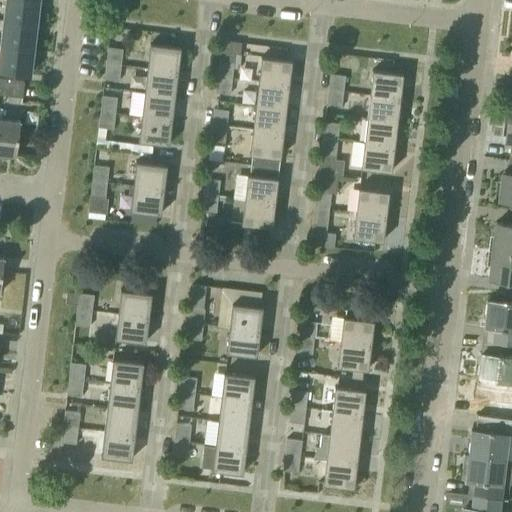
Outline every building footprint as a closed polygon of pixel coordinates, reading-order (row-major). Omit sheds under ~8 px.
[(35,24),(37,0),(5,0),(3,20),(35,24)] [(32,48),(35,24),(3,20),(0,45),(32,48)] [(241,42),(221,40),(216,76),(232,78),(234,62),(238,62),(241,42)] [(146,68),(177,71),(180,47),(149,43),(146,68)] [(0,70),(29,74),(32,48),(0,45),(0,46),(0,70)] [(120,64),(122,49),(107,47),(105,63),(120,64)] [(258,81),(288,84),(291,60),(261,56),(258,81)] [(120,64),(105,63),(103,79),(119,80),(120,64)] [(146,68),(143,91),(174,95),(177,71),(146,68)] [(372,69),(369,94),(399,98),(402,73),(372,69)] [(342,91),(344,75),(329,73),(328,89),(342,91)] [(232,78),(216,76),(215,92),(230,93),(232,78)] [(0,94),(22,98),(24,81),(0,78),(0,94)] [(258,81),(255,105),(285,108),(288,84),(258,81)] [(326,105),(341,107),(342,91),(328,89),(326,105)] [(141,115),(171,119),(174,95),(143,91),(141,115)] [(366,118),(396,122),(399,98),(369,94),(366,118)] [(100,110),(115,112),(116,97),(101,95),(100,110)] [(252,129),(282,132),(285,108),(255,105),(252,129)] [(213,108),(211,124),(226,126),(228,110),(213,108)] [(100,110),(98,127),(113,129),(115,112),(100,110)] [(141,115),(138,140),(168,144),(171,119),(141,115)] [(0,153),(15,155),(19,121),(0,118),(0,153)] [(396,122),(366,118),(363,142),(394,146),(396,122)] [(322,137),(337,139),(339,123),(324,121),(322,137)] [(224,142),(226,126),(211,124),(209,140),(224,142)] [(252,129),(249,153),(280,157),(282,132),(252,129)] [(318,172),(338,174),(342,174),(343,160),(335,159),(337,139),(322,137),(318,172)] [(363,142),(352,141),(349,164),(360,166),(360,167),(391,170),(394,146),(363,142)] [(208,143),(207,158),(222,159),(223,144),(208,143)] [(511,158),(508,158),(506,173),(501,173),(498,198),(511,199),(511,158)] [(163,189),(166,164),(135,161),(132,185),(163,189)] [(91,180),(106,182),(108,166),(93,164),(91,180)] [(329,209),(331,193),(335,193),(338,174),(318,172),(313,207),(329,209)] [(246,174),(243,198),(274,202),(277,177),(246,174)] [(204,178),(202,193),(217,195),(219,179),(204,178)] [(104,197),(105,193),(106,182),(91,180),(89,196),(104,197)] [(132,185),(132,190),(129,210),(160,213),(163,189),(132,185)] [(355,212),(385,215),(388,191),(358,187),(355,212)] [(215,211),(217,195),(202,193),(201,209),(215,211)] [(89,196),(88,211),(106,213),(107,198),(104,197),(89,196)] [(243,198),(243,199),(240,223),(271,226),(274,202),(243,198)] [(313,207),(309,243),(333,246),(335,233),(326,232),(329,209),(313,207)] [(355,212),(354,216),(352,236),(382,240),(385,215),(355,212)] [(492,249),(511,251),(511,223),(495,221),(492,249)] [(511,251),(492,249),(489,277),(511,279),(511,251)] [(187,322),(202,323),(204,307),(200,307),(202,285),(192,284),(187,322)] [(120,288),(117,313),(148,317),(150,292),(120,288)] [(78,292),(67,291),(65,302),(77,304),(78,292)] [(76,308),(91,310),(93,294),(78,292),(77,304),(76,308)] [(487,325),(485,339),(511,342),(511,302),(486,299),(483,325),(487,325)] [(228,327),(259,330),(262,306),(231,302),(228,327)] [(76,308),(74,324),(73,324),(71,342),(88,344),(91,326),(88,326),(90,314),(91,310),(76,308)] [(145,341),(148,317),(117,313),(114,337),(145,341)] [(328,339),(339,340),(370,344),(373,319),(331,314),(328,339)] [(313,337),(315,321),(300,319),(298,335),(313,337)] [(187,322),(185,337),(200,339),(202,327),(202,323),(187,322)] [(228,327),(225,351),(256,355),(259,330),(228,327)] [(313,337),(298,335),(296,351),(311,353),(313,337)] [(477,377),(511,381),(511,342),(485,339),(484,352),(480,352),(477,377)] [(367,368),(370,344),(339,340),(336,365),(367,368)] [(109,382),(139,386),(142,361),(112,358),(109,382)] [(83,379),(85,363),(70,361),(68,378),(83,379)] [(223,372),(220,396),(250,400),(253,375),(223,372)] [(179,391),(194,393),(195,377),(181,375),(179,391)] [(511,381),(477,377),(474,402),(478,402),(476,416),(511,420),(511,381)] [(68,378),(66,394),(81,396),(83,379),(68,378)] [(109,382),(106,406),(136,410),(139,386),(109,382)] [(331,410),(362,414),(364,389),(334,385),(331,410)] [(305,407),(307,391),(292,389),(290,405),(305,407)] [(192,409),(194,393),(179,391),(177,407),(192,409)] [(220,396),(210,395),(207,419),(217,420),(248,424),(250,400),(220,396)] [(290,405),(288,421),(303,423),(305,407),(290,405)] [(136,410),(106,406),(103,430),(134,434),(136,410)] [(328,434),(359,438),(362,414),(331,410),(323,409),(320,432),(328,433),(328,434)] [(77,427),(78,423),(79,412),(64,410),(62,425),(77,427)] [(468,454),(504,458),(507,435),(511,435),(511,420),(476,416),(475,429),(470,429),(468,454)] [(214,444),(245,448),(248,424),(217,420),(214,444)] [(175,422),(173,438),(188,440),(189,436),(190,424),(175,422)] [(62,425),(60,441),(75,443),(77,427),(62,425)] [(103,430),(103,435),(100,455),(131,459),(134,434),(103,430)] [(328,433),(320,432),(319,446),(315,445),(314,457),(325,458),(356,461),(359,438),(328,434),(328,433)] [(299,455),(300,451),(301,439),(286,437),(284,453),(299,455)] [(186,456),(188,440),(173,438),(171,454),(186,456)] [(214,444),(214,449),(211,469),(242,472),(245,448),(214,444)] [(284,453),(282,469),(297,471),(299,455),(284,453)] [(464,455),(462,467),(466,468),(465,479),(469,479),(467,493),(506,498),(508,483),(501,482),(504,458),(468,454),(467,455),(464,455)] [(325,458),(322,482),(353,486),(356,461),(325,458)] [(497,511),(498,511),(502,511),(504,511),(506,498),(467,493),(465,507),(461,506),(460,511),(497,511)]
